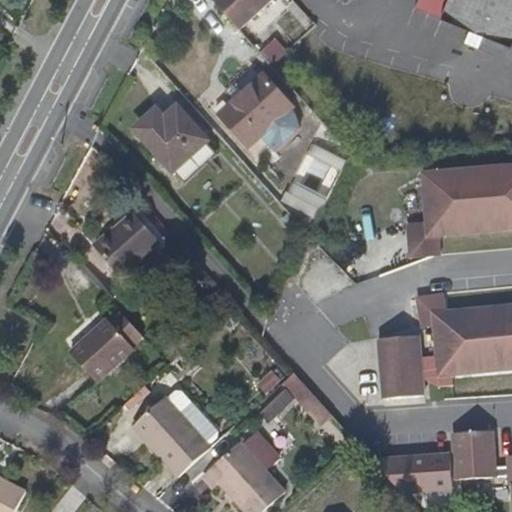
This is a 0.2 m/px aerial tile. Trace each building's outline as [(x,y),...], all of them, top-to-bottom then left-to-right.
[(215,0),(242,30),(274,0),(215,0)] [(464,27),(511,46),(511,0),(417,0),(415,6),(464,27)] [(275,62),(288,53),(277,36),(263,45),(275,62)] [(264,78),(222,115),(250,146),(292,109),(264,78)] [(173,172),(207,142),(177,110),(164,120),(157,112),(136,129),(173,172)] [(218,155),(207,142),(173,172),(185,184),(218,155)] [(299,198),(323,211),(347,164),(332,157),(315,190),(305,186),(299,198)] [(511,165),(436,171),(423,188),(425,223),(442,236),(511,230),(511,165)] [(95,247),(122,278),(161,243),(133,212),(95,247)] [(436,362),(453,376),(511,370),(511,304),(448,310),(434,327),(436,362)] [(146,337),(122,310),(109,322),(133,348),(146,337)] [(133,348),(109,322),(107,320),(70,353),(98,384),(135,350),(133,348)] [(419,337),(378,340),(384,400),(425,396),(419,337)] [(271,395),(283,380),(271,371),(259,386),(271,395)] [(297,377),(287,388),(326,423),(335,413),(297,377)] [(180,477),(212,449),(211,446),(181,414),(193,402),(183,391),(176,391),(168,398),(166,397),(133,426),(180,477)] [(181,414),(211,446),(220,438),(220,432),(193,402),(181,414)] [(511,475),(511,455),(511,456),(511,460),(511,465),(493,467),(491,431),(457,433),(459,479),(511,475)] [(220,485),(244,511),(264,511),(286,493),(241,443),(205,476),(215,488),(220,485)] [(451,458),(429,458),(430,480),(451,480),(451,458)] [(0,511),(15,511),(26,491),(0,477),(0,511)]
